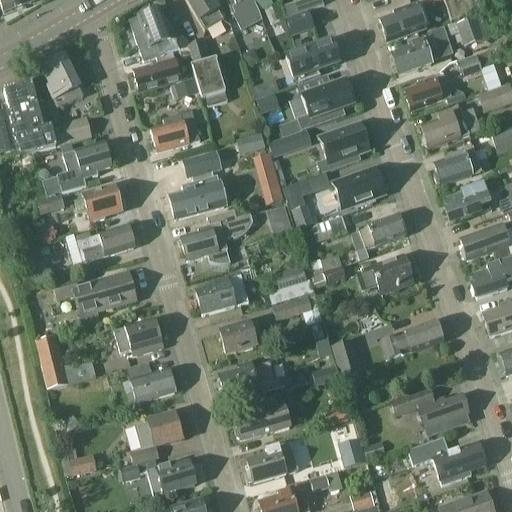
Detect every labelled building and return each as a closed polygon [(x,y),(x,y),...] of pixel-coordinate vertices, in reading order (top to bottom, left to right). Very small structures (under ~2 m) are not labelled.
[(0,0),(0,6),(3,16),(34,4),(33,2),(34,0),(0,0)] [(184,0),(198,24),(199,24),(205,34),(224,23),(218,13),(211,0),(184,0)] [(254,5),(251,0),(233,0),(237,6),(240,12),(254,5)] [(320,0),(309,0),(281,9),(284,20),(324,8),(320,0)] [(473,0),(442,0),(451,26),(479,16),(473,0)] [(285,21),(284,20),(281,9),(280,6),(265,13),(271,27),(285,21)] [(387,46),(417,36),(412,20),(421,16),(418,7),(393,16),(394,19),(380,24),(387,46)] [(144,66),(153,62),(179,53),(175,41),(171,29),(167,31),(161,12),(152,15),(148,14),(148,13),(140,16),(140,17),(139,20),(138,20),(138,21),(129,24),(144,66)] [(291,38),(305,33),(314,30),(309,14),(300,17),(285,22),(291,38)] [(457,28),(464,50),(483,43),(475,21),(457,28)] [(511,32),(503,36),(511,61),(511,60),(511,32)] [(398,80),(431,69),(426,57),(436,53),(432,41),(422,45),(422,43),(409,48),(410,51),(391,57),(398,80)] [(202,42),(188,50),(193,69),(192,70),(201,102),(205,101),(208,110),(227,105),(225,96),(215,63),(209,65),(202,42)] [(318,74),(338,66),(331,44),(286,60),(294,82),(298,81),(299,84),(298,85),(299,86),(320,78),(320,77),(319,77),(318,74)] [(491,69),(491,67),(487,56),(456,67),(462,85),(483,77),(481,73),(491,69)] [(58,112),(83,101),(78,91),(79,90),(78,88),(82,86),(76,75),(72,77),(64,61),(50,68),(51,70),(43,74),(51,89),(48,91),(58,112)] [(174,63),(133,74),(139,96),(180,84),(174,63)] [(447,109),(465,103),(463,97),(458,94),(449,97),(443,80),(433,80),(417,85),(418,89),(404,95),(412,117),(442,106),(442,105),(445,104),(447,109)] [(354,110),(345,85),(302,101),(309,120),(300,123),(304,134),(345,120),(343,114),(354,110)] [(31,87),(4,94),(7,105),(2,106),(2,104),(1,104),(5,118),(0,119),(0,159),(20,155),(21,160),(56,151),(51,131),(43,133),(31,87)] [(511,97),(508,88),(478,99),(483,115),(511,105),(511,97)] [(259,115),(281,107),(277,95),(255,103),(259,115)] [(439,123),(420,129),(423,137),(421,144),(423,149),(428,151),(428,153),(470,138),(461,111),(438,119),(439,123)] [(192,115),(180,119),(163,123),(164,129),(150,133),(156,157),(200,145),(192,115)] [(58,146),(89,137),(86,126),(66,131),(65,127),(53,130),(58,146)] [(335,137),(319,143),(327,166),(341,161),(342,165),(357,160),(356,156),(368,152),(360,128),(349,132),(348,131),(334,136),(335,137)] [(511,136),(509,129),(490,135),(498,157),(511,152),(511,136)] [(260,139),(236,145),(240,158),(264,152),(260,139)] [(291,155),(286,140),(267,147),(272,161),(291,155)] [(63,159),(68,176),(57,179),(60,190),(83,183),(83,184),(98,179),(97,175),(111,171),(104,147),(75,155),(63,159)] [(441,188),(481,175),(472,149),(463,153),(463,152),(447,158),(448,161),(434,166),(441,188)] [(333,188),(341,211),(354,207),(355,211),(373,204),(372,200),(383,197),(375,173),(366,176),(365,175),(350,180),(350,182),(333,188)] [(511,176),(502,179),(506,190),(511,208),(511,176)] [(307,182),(282,191),(290,214),(305,209),(302,200),(311,196),(307,182)] [(183,195),(168,199),(175,223),(208,214),(199,184),(181,189),(183,195)] [(481,215),(490,212),(482,189),(472,192),(472,189),(459,194),(461,197),(446,202),(449,210),(445,211),(450,227),(481,216),(481,215)] [(261,195),(265,210),(282,205),(277,190),(261,195)] [(105,220),(121,216),(121,212),(123,211),(120,203),(118,203),(114,191),(83,199),(84,203),(75,206),(78,216),(87,214),(90,224),(96,223),(97,225),(105,222),(105,220)] [(41,218),(64,211),(61,199),(37,205),(41,218)] [(290,214),(296,232),(311,227),(305,209),(290,214)] [(267,217),(269,225),(287,219),(284,211),(267,217)] [(233,240),(233,242),(236,241),(238,240),(241,239),(243,238),(245,236),(247,234),(249,232),(250,230),(251,227),(252,225),(251,218),(236,222),(234,214),(207,221),(209,229),(197,233),(198,236),(180,241),(187,265),(207,259),(208,264),(210,265),(213,266),(216,267),(219,268),(221,268),(224,268),(227,267),(230,266),(226,253),(227,253),(224,243),(233,240)] [(365,253),(374,250),(375,251),(405,240),(397,218),(367,229),(367,230),(358,233),(365,253)] [(316,229),(319,237),(314,238),(316,247),(347,237),(342,221),(316,229)] [(467,265),(507,250),(498,225),(488,228),(473,233),(474,237),(459,242),(467,265)] [(105,260),(134,252),(128,230),(89,241),(91,251),(83,253),(86,265),(105,260)] [(41,267),(36,250),(16,256),(21,273),(41,267)] [(511,255),(491,263),(493,267),(511,261),(511,255)] [(305,266),(308,278),(340,268),(336,257),(319,262),(318,260),(309,263),(309,264),(305,266)] [(511,261),(493,267),(486,270),(487,273),(472,278),(475,286),(471,287),(477,303),(507,292),(504,284),(511,281),(511,261)] [(362,294),(377,289),(380,297),(411,287),(408,279),(413,277),(408,263),(403,265),(403,262),(371,273),(372,275),(357,280),(362,294)] [(26,290),(52,283),(49,269),(22,277),(26,290)] [(271,308),(276,306),(311,296),(302,269),(274,277),(278,293),(268,296),(271,308)] [(326,289),(347,282),(343,271),(322,278),(326,289)] [(97,317),(136,306),(127,275),(87,287),(88,289),(77,292),(74,282),(52,288),(57,305),(74,300),(83,329),(99,324),(97,317)] [(215,289),(195,295),(202,319),(234,310),(248,306),(241,278),(227,282),(226,282),(214,285),(215,289)] [(276,324),(311,314),(307,302),(273,311),(276,324)] [(490,341),(511,333),(511,307),(511,304),(500,308),(501,311),(482,318),(490,341)] [(133,361),(162,352),(161,346),(154,322),(125,331),(126,331),(114,335),(120,357),(131,354),(133,361)] [(411,357),(442,346),(434,324),(404,335),(404,336),(395,339),(395,340),(380,346),(386,364),(402,358),(402,359),(411,356),(411,357)] [(226,359),(256,350),(253,339),(259,337),(256,327),(250,328),(249,327),(220,335),(226,359)] [(56,339),(35,344),(47,393),(68,387),(56,339)] [(331,349),(341,381),(362,375),(352,342),(331,349)] [(503,366),(499,368),(503,379),(507,378),(507,379),(511,377),(511,352),(499,357),(503,366)] [(270,366),(261,368),(252,371),(251,367),(238,370),(239,374),(219,380),(226,404),(257,395),(258,397),(270,394),(285,390),(282,380),(274,382),(270,366)] [(127,373),(136,407),(175,396),(168,373),(151,378),(148,367),(127,373)] [(312,375),(316,389),(339,382),(336,369),(312,375)] [(428,440),(469,426),(466,418),(468,418),(461,398),(444,404),(444,403),(433,406),(428,393),(392,406),(396,419),(418,412),(428,440)] [(284,407),(275,410),(266,412),(265,408),(252,412),(254,416),(234,422),(237,433),(235,436),(237,441),(240,443),(241,446),(281,434),(290,431),(284,407)] [(328,429),(351,422),(348,411),(324,418),(328,429)] [(155,451),(182,443),(174,417),(147,425),(148,427),(143,429),(146,437),(150,435),(155,451)] [(433,463),(442,490),(471,479),(470,474),(485,469),(477,446),(449,456),(444,441),(408,453),(413,470),(433,463)] [(346,471),(365,465),(359,442),(339,447),(346,471)] [(286,478),(298,474),(290,447),(278,451),(278,450),(265,454),(266,458),(246,464),(250,475),(247,476),(249,485),(252,484),(253,488),(286,478)] [(72,479),(96,474),(93,460),(69,465),(72,479)] [(140,477),(147,475),(156,472),(156,471),(154,463),(137,469),(116,474),(120,486),(123,485),(123,486),(141,481),(140,477)] [(147,475),(148,479),(154,500),(194,488),(193,484),(195,481),(193,476),(190,474),(188,465),(175,468),(174,466),(156,471),(156,472),(147,475)] [(313,495),(328,491),(325,479),(310,483),(313,495)] [(307,511),(305,505),(303,506),(300,494),(291,496),(289,492),(277,496),(278,500),(259,506),(260,511),(307,511)] [(353,511),(354,511),(372,507),(373,507),(369,495),(350,501),(353,511)] [(440,511),(491,511),(486,495),(440,511)] [(201,511),(199,503),(170,511),(169,511),(201,511)]
